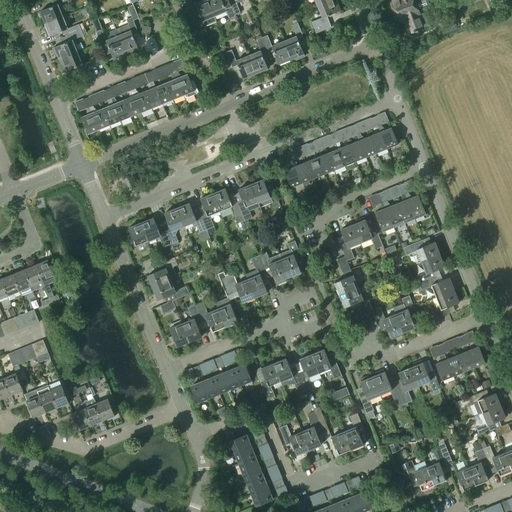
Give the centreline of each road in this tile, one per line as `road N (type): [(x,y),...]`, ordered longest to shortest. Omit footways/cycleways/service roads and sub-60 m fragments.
road 1 (residential): [(105,220),(398,101)]
road 2 (residential): [(81,165),(373,50)]
road 3 (residential): [(368,459),(300,487),(291,483),(261,409),(194,435)]
road 4 (residential): [(0,426),(77,452),(183,411)]
road 5 (residential): [(484,319),(423,168)]
road 6 (residential): [(167,368),(105,220)]
road 7 (tertiary): [(149,511),(0,453)]
road 8 (residential): [(56,103),(171,55),(160,27)]
road 9 (residential): [(359,334),(371,359),(484,319)]
road 10 (residential): [(327,244),(317,219),(423,168)]
road 11 (residential): [(167,368),(280,321)]
